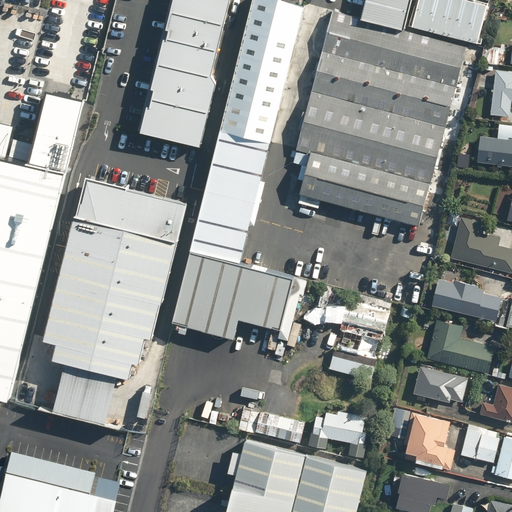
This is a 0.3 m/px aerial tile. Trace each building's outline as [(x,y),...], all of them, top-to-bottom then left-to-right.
[(8,0),(0,0),(0,33),(0,34),(8,0)] [(250,0),(154,0),(141,49),(232,73),(250,0)] [(286,0),(258,0),(192,249),(239,261),(306,5),(286,0)] [(366,0),(362,17),(402,27),(409,0),(366,0)] [(491,3),(481,0),(418,0),(412,24),(481,42),(491,3)] [(82,53),(94,6),(80,2),(75,22),(67,19),(60,47),(82,53)] [(362,17),(333,9),(285,190),(419,225),(467,44),(402,27),(362,17)] [(507,48),(486,45),(484,63),(504,66),(507,48)] [(511,69),(494,68),(490,115),(509,116),(511,100),(511,69)] [(225,99),(196,91),(190,114),(219,122),(225,99)] [(91,105),(45,93),(26,167),(72,178),(91,105)] [(0,160),(3,161),(13,124),(0,120),(0,160)] [(511,138),(479,137),(478,162),(487,162),(487,166),(511,166),(511,138)] [(3,161),(0,160),(0,402),(14,406),(72,178),(26,167),(3,161)] [(198,207),(87,178),(76,219),(72,218),(39,340),(53,343),(49,357),(66,362),(53,413),(99,425),(113,374),(126,378),(129,364),(142,367),(150,337),(163,340),(198,207)] [(486,222),(462,216),(452,258),(511,272),(511,248),(498,245),(500,237),(483,233),(486,222)] [(239,261),(192,249),(173,321),(236,337),(242,316),(283,327),(297,276),(239,261)] [(484,294),(486,287),(455,279),(453,288),(438,284),(433,305),(496,321),(502,298),(484,294)] [(347,290),(323,284),(317,305),(331,309),(333,303),(343,305),(347,290)] [(392,309),(349,297),(343,319),(386,331),(392,309)] [(463,325),(437,319),(427,358),(487,373),(494,345),(460,337),(463,325)] [(470,378),(421,366),(414,394),(451,404),(452,398),(464,401),(470,378)] [(484,401),(480,413),(511,421),(511,386),(499,383),(493,404),(484,401)] [(260,410),(243,406),(238,428),(254,432),(260,410)] [(451,419),(392,406),(386,434),(405,438),(404,444),(407,444),(404,458),(444,467),(449,446),(445,445),(451,419)] [(306,420),(260,408),(255,429),(301,441),(306,420)] [(325,417),(316,415),(311,448),(326,450),(329,437),(352,441),(349,454),(364,457),(371,418),(327,410),(325,417)] [(226,432),(189,424),(186,433),(224,441),(226,432)] [(501,433),(467,424),(459,454),(494,463),(501,433)] [(511,478),(511,436),(503,435),(494,474),(511,478)] [(359,511),(370,471),(248,439),(228,511),(359,511)] [(91,473),(8,452),(0,485),(0,511),(108,511),(111,501),(86,495),(91,473)] [(452,484),(403,473),(395,508),(412,511),(430,511),(432,504),(435,504),(437,496),(448,499),(452,484)] [(511,511),(511,505),(490,500),(484,498),(482,507),(488,509),(487,511),(511,511)] [(472,511),(473,507),(453,503),(450,511),(472,511)]
